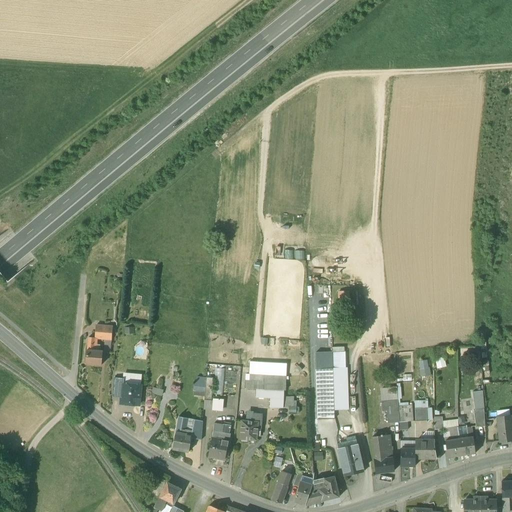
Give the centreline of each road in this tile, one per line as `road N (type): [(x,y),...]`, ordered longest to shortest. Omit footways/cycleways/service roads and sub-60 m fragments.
road 1 (trunk): [(0,260),(317,0)]
road 2 (unclassified): [(259,511),(129,443),(0,333)]
road 3 (track): [(252,0),(149,79),(0,70)]
road 4 (track): [(375,73),(382,309)]
road 5 (track): [(308,81),(511,65)]
road 6 (unclassified): [(511,458),(353,511)]
road 7 (track): [(21,511),(36,439),(76,398)]
